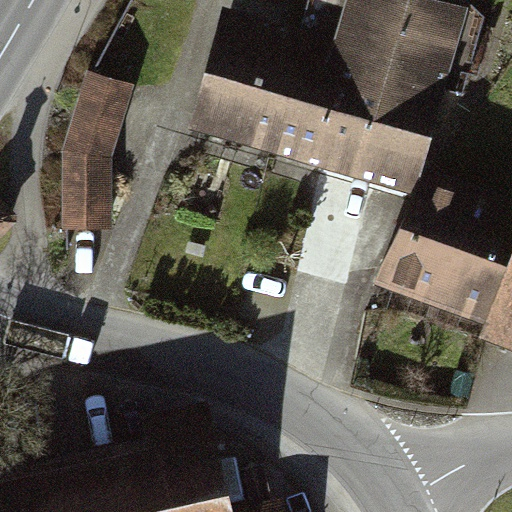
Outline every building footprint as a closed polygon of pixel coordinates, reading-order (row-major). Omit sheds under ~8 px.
[(476,12),(432,0),(346,0),(334,43),(222,13),(189,135),(424,199),(476,12)] [(136,84),(89,70),(65,148),(65,228),(115,227),(114,156),(136,84)] [(511,186),(441,164),(398,297),(496,328),(491,344),(511,350),(511,186)] [(0,241),(20,221),(19,212),(0,193),(0,241)] [(158,435),(0,468),(0,511),(288,511),(281,478),(237,487),(222,416),(218,395),(180,403),(152,409),(158,435)]
